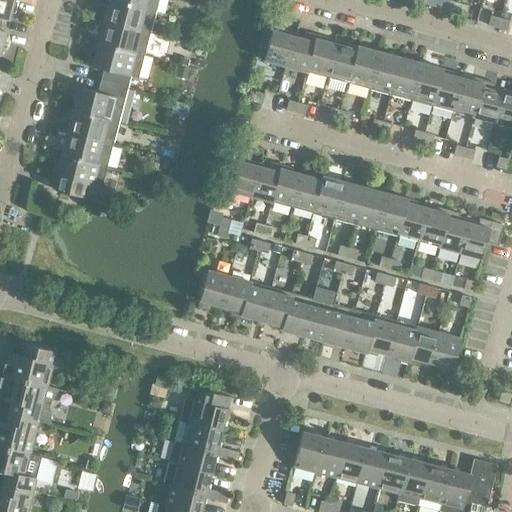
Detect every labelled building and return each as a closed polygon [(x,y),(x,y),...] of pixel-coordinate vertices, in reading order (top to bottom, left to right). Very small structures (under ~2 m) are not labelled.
[(0,0),(0,18),(0,19),(7,21),(13,0),(0,0)] [(155,11),(111,0),(108,0),(103,21),(150,33),(155,11)] [(158,0),(111,0),(155,11),(158,0)] [(457,13),(459,3),(450,1),(447,10),(457,13)] [(469,6),(459,3),(457,13),(466,15),(469,6)] [(194,12),(192,21),(198,22),(201,23),(203,15),(194,12)] [(497,28),(500,18),(491,16),(488,26),(497,28)] [(509,21),(500,18),(497,28),(507,31),(509,21)] [(187,20),(184,34),(194,37),(198,22),(192,21),(187,20)] [(144,56),(150,33),(103,21),(98,43),(144,56)] [(285,67),(294,35),(284,33),(285,27),(273,24),(263,61),(285,67)] [(306,72),(316,35),(305,32),(303,38),(294,35),(285,67),(306,72)] [(327,78),(336,44),(326,42),(327,38),(316,35),(306,72),(327,78)] [(144,56),(98,43),(92,66),(103,69),(100,81),(127,88),(130,76),(138,78),(144,56)] [(348,83),(358,46),(347,43),(346,47),(336,44),(327,78),(348,83)] [(369,89),(379,52),(358,46),(348,83),(369,89)] [(390,95),(400,58),(379,52),(369,89),(390,95)] [(180,57),(178,64),(187,67),(189,59),(180,57)] [(411,100),(421,63),(400,58),(390,95),(411,100)] [(432,106),(442,69),(421,63),(411,100),(432,106)] [(178,67),(176,77),(187,79),(189,69),(178,67)] [(452,112),(462,78),(452,75),(453,72),(442,69),(432,106),(452,112)] [(473,117),(483,80),(472,77),(471,81),(462,78),(452,112),(473,117)] [(493,89),(494,87),(495,83),(483,80),(473,117),(494,123),(503,92),(493,89)] [(118,122),(127,88),(100,81),(97,92),(78,87),(72,110),(118,122)] [(262,104),(264,94),(255,92),(252,101),(262,104)] [(511,93),(503,92),(494,123),(511,127),(511,93)] [(178,103),(176,112),(187,114),(189,103),(179,100),(178,103)] [(295,113),(298,103),(288,101),(286,110),(295,113)] [(307,106),(298,103),(295,113),(304,115),(307,106)] [(338,120),(340,110),(331,108),(329,118),(338,120)] [(118,122),(72,110),(66,132),(113,144),(118,122)] [(350,113),(340,110),(338,120),(347,123),(350,113)] [(380,131),(383,122),(373,119),(371,129),(380,131)] [(392,124),(383,122),(380,131),(389,134),(392,124)] [(422,143),(424,133),(415,130),(412,140),(422,143)] [(113,144),(66,132),(60,154),(107,166),(113,144)] [(434,135),(424,133),(422,143),(431,145),(434,135)] [(462,158),(465,148),(456,146),(453,155),(462,158)] [(474,151),(465,148),(462,158),(472,160),(474,151)] [(249,163),(250,160),(251,157),(238,153),(228,191),(250,196),(259,165),(249,163)] [(98,201),(107,166),(60,154),(55,177),(58,178),(55,190),(98,201)] [(498,157),(496,167),(505,169),(508,160),(498,157)] [(271,202),(281,165),(270,162),(268,168),(259,165),(250,196),(271,202)] [(292,208),(301,174),(291,171),(292,168),(281,165),(271,202),(292,208)] [(313,213),(323,176),(312,173),(311,177),(301,174),(292,208),(313,213)] [(334,219),(344,182),(323,176),(313,213),(334,219)] [(142,177),(137,196),(153,199),(157,181),(142,177)] [(355,225),(365,188),(344,182),(334,219),(355,225)] [(376,230),(386,193),(365,188),(355,225),(376,230)] [(37,189),(34,205),(46,208),(50,192),(37,189)] [(397,236),(407,199),(386,193),(376,230),(397,236)] [(418,242),(427,208),(417,205),(418,202),(407,199),(397,236),(418,242)] [(438,247),(448,210),(437,207),(436,210),(427,208),(418,242),(438,247)] [(210,210),(207,222),(219,226),(221,217),(222,213),(210,210)] [(458,219),(459,216),(460,213),(448,210),(438,247),(459,253),(468,221),(458,219)] [(231,220),(221,217),(219,226),(228,229),(231,220)] [(497,245),(503,225),(479,218),(477,224),(468,221),(459,253),(481,259),(486,242),(497,245)] [(262,235),(265,225),(255,223),(253,232),(262,235)] [(274,228),(265,225),(262,235),(271,237),(274,228)] [(226,238),(228,229),(219,226),(216,236),(226,238)] [(304,246),(306,236),(297,234),(295,244),(304,246)] [(316,239),(306,236),(304,246),(313,249),(316,239)] [(258,251),(260,241),(251,239),(248,248),(258,251)] [(270,244),(260,241),(258,251),(267,253),(270,244)] [(274,245),(272,252),(280,254),(281,247),(274,245)] [(346,257),(349,248),(339,245),(337,255),(346,257)] [(358,250),(349,248),(346,257),(355,260),(358,250)] [(300,262),(302,252),(293,250),(290,260),(300,262)] [(311,255),(302,252),(300,262),(309,265),(311,255)] [(388,269),(390,259),(381,256),(378,266),(388,269)] [(399,261),(390,259),(388,269),(397,271),(399,261)] [(342,273),(344,264),(335,261),(332,271),(342,273)] [(354,266),(344,264),(342,273),(351,276),(354,266)] [(411,265),(408,274),(420,277),(423,268),(411,265)] [(429,280),(432,270),(423,268),(420,277),(429,280)] [(220,307),(229,276),(207,270),(197,307),(209,311),(211,305),(220,307)] [(441,273),(432,270),(429,280),(439,282),(441,273)] [(383,285),(386,275),(377,272),(374,282),(383,285)] [(395,277),(386,275),(383,285),(393,287),(395,277)] [(240,319),(250,282),(229,276),(220,307),(230,310),(229,316),(240,319)] [(472,291),(475,282),(466,279),(463,289),(472,291)] [(262,321),(271,287),(250,282),(240,319),(251,322),(252,318),(262,321)] [(425,296),(428,286),(418,284),(416,293),(425,296)] [(437,289),(428,286),(425,296),(434,298),(437,289)] [(282,330),(291,293),(271,287),(262,321),(271,323),(270,327),(282,330)] [(302,336),(312,299),(291,293),(282,330),(302,336)] [(468,307),(471,298),(461,295),(459,305),(468,307)] [(323,341),(333,304),(312,299),(302,336),(323,341)] [(345,347),(355,310),(333,304),(323,341),(345,347)] [(365,353),(375,315),(355,310),(345,347),(365,353)] [(387,355),(396,321),(375,315),(365,353),(377,356),(377,352),(387,355)] [(407,364),(417,327),(396,321),(387,355),(397,357),(396,361),(407,364)] [(430,364),(438,332),(417,327),(407,364),(418,367),(420,361),(430,364)] [(450,375),(460,338),(438,332),(430,364),(439,366),(438,372),(450,375)] [(9,353),(3,376),(46,387),(55,352),(25,345),(22,356),(9,353)] [(154,385),(153,386),(167,390),(171,377),(157,374),(154,385)] [(58,390),(46,387),(3,376),(0,386),(0,399),(11,402),(8,413),(38,420),(49,423),(58,390)] [(199,402),(192,400),(185,398),(179,420),(221,431),(230,397),(201,390),(201,391),(202,391),(199,402)] [(510,394),(501,391),(499,400),(508,403),(510,394)] [(104,402),(102,411),(110,414),(112,405),(104,402)] [(0,446),(29,454),(38,420),(8,413),(5,424),(0,422),(0,446)] [(217,447),(221,431),(179,420),(174,441),(216,452),(215,456),(226,459),(228,450),(217,447)] [(314,472),(323,437),(302,432),(293,467),(314,472)] [(335,477),(344,443),(323,437),(314,472),(335,477)] [(211,472),(215,456),(216,452),(174,441),(169,462),(211,472)] [(356,483),(365,448),(344,443),(335,477),(356,483)] [(29,454),(0,446),(0,471),(5,473),(2,483),(33,491),(36,479),(23,476),(29,454)] [(377,488),(386,453),(365,448),(356,483),(377,488)] [(239,452),(228,450),(226,459),(237,462),(239,452)] [(398,493),(407,459),(386,453),(377,488),(398,493)] [(419,499),(428,464),(407,459),(398,493),(397,501),(418,506),(419,499)] [(484,511),(497,465),(484,462),(483,467),(473,464),(474,459),(473,459),(469,474),(470,474),(460,511),(484,511)] [(87,461),(85,469),(93,471),(96,464),(87,461)] [(207,489),(211,472),(169,462),(163,483),(170,485),(205,493),(204,498),(215,501),(217,492),(207,489)] [(440,504),(449,469),(428,464),(419,499),(440,504)] [(460,511),(470,474),(469,474),(449,469),(440,504),(439,511),(441,511),(460,511)] [(0,511),(27,511),(33,491),(2,483),(0,491),(0,511)] [(190,511),(200,511),(204,498),(205,493),(170,485),(165,505),(190,511)] [(66,490),(63,499),(76,502),(79,493),(66,490)] [(228,494),(217,492),(215,501),(226,503),(228,494)] [(295,494),(286,492),(283,504),(292,506),(295,494)] [(126,496),(123,509),(136,511),(137,511),(140,499),(126,496)] [(326,511),(329,503),(321,501),(318,511),(326,511)] [(190,511),(165,505),(158,503),(158,504),(161,505),(160,509),(160,511),(190,511)] [(335,511),(338,505),(329,503),(326,511),(335,511)]
